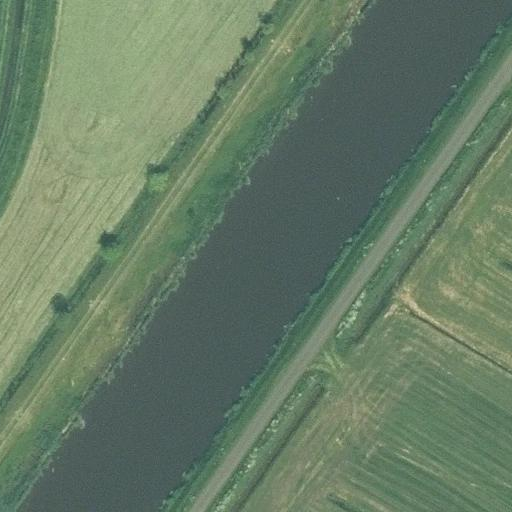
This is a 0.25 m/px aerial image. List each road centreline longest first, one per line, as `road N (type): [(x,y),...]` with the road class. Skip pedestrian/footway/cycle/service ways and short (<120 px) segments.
road 1 (track): [(312,0),(0,456)]
road 2 (residential): [(198,511),(511,68)]
